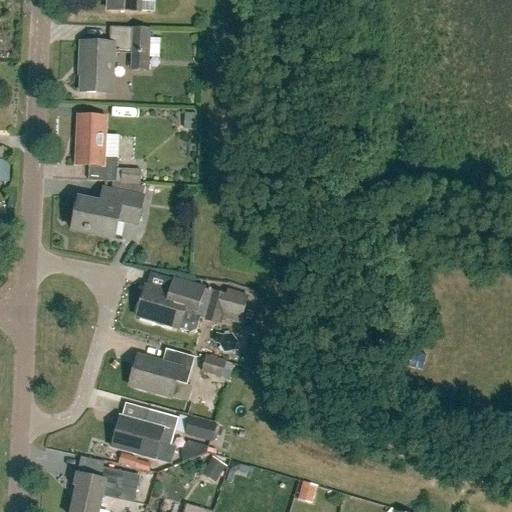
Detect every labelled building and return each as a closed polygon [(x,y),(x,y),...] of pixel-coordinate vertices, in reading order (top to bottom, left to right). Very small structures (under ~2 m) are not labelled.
[(108,0),(108,11),(140,12),(140,0),(108,0)] [(148,56),(149,30),(110,28),(110,44),(81,43),(80,65),(82,65),(81,93),(111,94),(113,54),(131,55),(130,71),(147,72),(148,56)] [(185,114),(185,129),(195,129),(196,115),(185,114)] [(116,183),(117,159),(104,158),(106,118),(77,117),(75,166),(89,167),(89,182),(116,183)] [(0,180),(9,180),(9,159),(0,158),(0,180)] [(139,185),(140,170),(120,170),(120,184),(139,185)] [(137,226),(143,198),(102,189),(99,203),(78,199),(72,231),(114,240),(118,221),(137,226)] [(208,291),(203,289),(174,280),(169,294),(145,287),(137,317),(194,334),(202,330),(206,317),(219,321),(220,318),(239,323),(248,296),(228,290),(226,296),(210,291),(211,289),(209,289),(208,291)] [(223,337),(220,344),(225,351),(233,350),(237,342),(231,335),(223,337)] [(187,386),(195,358),(166,350),(162,363),(138,356),(129,387),(189,403),(193,388),(187,386)] [(222,378),(227,362),(205,356),(201,372),(222,378)] [(171,447),(179,418),(148,410),(145,424),(121,417),(112,448),(172,464),(176,449),(171,447)] [(211,443),(216,425),(189,418),(184,435),(211,443)] [(201,445),(182,450),(183,462),(207,453),(208,447),(201,445)] [(120,457),(118,463),(134,468),(136,462),(120,457)] [(213,457),(203,471),(217,481),(227,467),(213,457)] [(136,462),(134,468),(149,472),(151,466),(136,462)] [(231,462),(229,471),(234,472),(239,470),(240,465),(231,462)] [(133,501),(138,477),(126,474),(126,473),(103,468),(100,480),(77,475),(74,486),(77,487),(71,511),(98,511),(102,495),(133,501)] [(303,483),(298,500),(312,504),(317,487),(303,483)] [(222,491),(214,511),(217,511),(236,511),(241,499),(222,491)]
